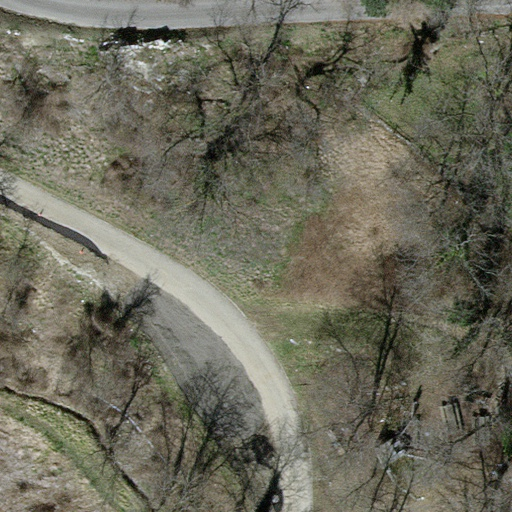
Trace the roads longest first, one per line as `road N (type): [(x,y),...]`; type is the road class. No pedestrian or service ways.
road 1 (unclassified): [(294,511),(275,392),(248,344),(156,265),(0,186)]
road 2 (unclassified): [(37,0),(128,12),(482,0)]
